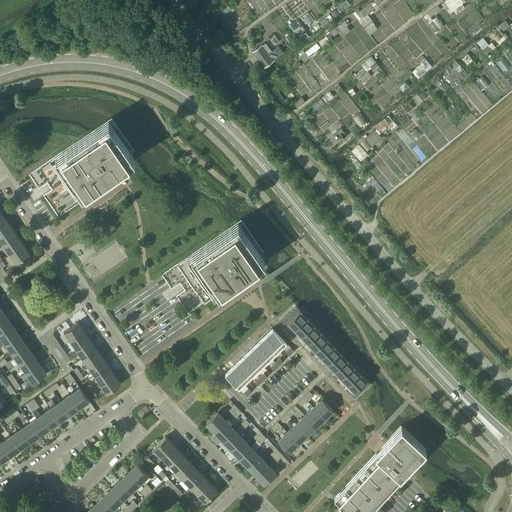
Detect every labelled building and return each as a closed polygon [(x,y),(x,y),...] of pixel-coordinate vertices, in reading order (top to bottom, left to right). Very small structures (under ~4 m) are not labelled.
[(464,0),(445,0),(441,4),(450,14),(465,0),(464,0)] [(207,4),(206,4),(212,10),(210,11),(215,17),(217,14),(220,12),(210,1),(208,2),(207,3),(207,2),(207,3),(207,4)] [(371,2),(359,11),(363,17),(376,8),(371,2)] [(437,5),(423,16),(434,30),(438,27),(432,19),(430,17),(440,9),(437,5)] [(436,16),(432,19),(438,27),(440,29),(443,26),(436,16)] [(505,20),(499,25),(503,30),(509,25),(505,20)] [(344,21),(335,27),(339,32),(346,26),(348,25),(344,21)] [(339,32),(338,32),(341,37),(350,31),(346,26),(339,32)] [(262,44),(252,51),(264,67),(274,60),(273,59),(283,52),(278,45),(269,53),(262,44)] [(488,44),(482,49),(486,54),(492,49),(488,44)] [(305,51),(299,55),(304,61),(309,57),(305,51)] [(468,54),(461,58),(466,65),(472,60),(468,54)] [(371,56),(364,61),(369,66),(375,61),(371,56)] [(420,64),(412,71),(418,78),(431,66),(427,61),(425,63),(422,60),(419,63),(420,64)] [(455,61),(451,64),(455,69),(459,65),(455,61)] [(367,71),(359,78),(363,83),(371,75),(367,71)] [(435,81),(431,85),(438,93),(442,90),(435,81)] [(405,82),(399,86),(402,91),(408,86),(405,82)] [(424,90),(418,95),(422,100),(428,96),(424,90)] [(328,91),(321,97),(325,102),(333,96),(328,91)] [(301,97),(293,103),(296,108),(305,102),(301,97)] [(321,99),(307,109),(310,114),(324,103),(321,99)] [(450,99),(443,104),(448,112),(455,106),(450,99)] [(409,102),(403,107),(407,112),(413,108),(409,102)] [(359,112),(352,117),(359,127),(366,122),(359,112)] [(389,116),(385,119),(390,125),(394,122),(389,116)] [(43,195),(58,217),(115,178),(112,173),(134,158),(111,117),(29,174),(38,188),(47,182),(49,185),(52,189),(43,195)] [(385,119),(375,127),(380,133),(390,125),(385,119)] [(375,129),(365,137),(371,146),(382,138),(375,129)] [(363,139),(359,142),(366,151),(371,147),(363,139)] [(359,144),(351,150),(360,161),(368,154),(359,144)] [(351,152),(346,156),(358,171),(363,167),(351,152)] [(0,234),(11,227),(5,218),(0,221),(0,234)] [(176,295),(188,313),(264,260),(238,222),(161,274),(171,288),(179,282),(182,285),(184,289),(176,295)] [(0,240),(3,245),(17,236),(11,227),(0,234),(0,240)] [(9,254),(23,244),(17,236),(3,245),(9,254)] [(15,263),(29,253),(23,244),(9,254),(15,263)] [(290,318),(287,321),(294,328),(306,317),(299,309),(296,312),(293,315),(290,318)] [(0,331),(5,328),(11,324),(4,314),(0,317),(0,331)] [(306,317),(294,328),(301,335),(313,324),(306,317)] [(77,322),(64,332),(70,340),(84,331),(77,322)] [(0,335),(5,343),(12,338),(18,334),(11,324),(5,328),(0,331),(0,335)] [(313,324),(301,335),(307,342),(320,330),(313,324)] [(264,335),(278,350),(286,342),(272,328),(264,335)] [(320,330),(307,342),(314,349),(326,337),(320,330)] [(84,331),(70,340),(70,341),(76,349),(90,340),(84,331)] [(12,353),(25,344),(18,334),(12,338),(5,343),(12,353)] [(264,335),(256,343),(270,357),(278,350),(264,335)] [(326,337),(314,349),(320,356),(333,344),(326,337)] [(67,355),(64,358),(66,362),(70,359),(79,353),(82,357),(82,358),(96,348),(95,348),(90,340),(76,349),(67,355)] [(270,357),(256,343),(249,350),(262,365),(270,357)] [(19,363),(32,353),(25,344),(12,353),(19,363)] [(333,344),(320,356),(327,363),(339,351),(333,344)] [(96,348),(82,358),(88,366),(88,367),(102,357),(96,348)] [(249,350),(241,358),(254,372),(262,365),(249,350)] [(339,351),(327,363),(334,370),(346,358),(339,351)] [(26,373),(39,363),(32,353),(19,363),(26,373)] [(102,357),(88,367),(94,375),(108,366),(102,357)] [(241,358),(233,366),(247,380),(254,372),(241,358)] [(346,358),(334,370),(340,377),(353,365),(346,358)] [(33,383),(46,373),(39,363),(26,373),(33,383)] [(353,365),(340,377),(347,384),(359,372),(353,365)] [(108,366),(94,375),(100,384),(114,374),(108,366)] [(239,388),(247,380),(233,366),(225,373),(239,388)] [(359,372),(347,384),(354,391),(357,388),(360,385),(363,382),(366,379),(359,372)] [(12,382),(16,380),(11,373),(7,376),(12,382)] [(73,378),(70,373),(65,376),(70,382),(74,380),(73,378)] [(114,374),(100,384),(106,393),(120,383),(114,374)] [(16,389),(20,386),(16,380),(12,382),(16,389)] [(52,391),(59,386),(56,382),(50,387),(52,391)] [(10,393),(14,391),(9,384),(5,387),(10,393)] [(46,395),(52,391),(50,387),(43,391),(46,395)] [(79,387),(69,394),(78,407),(88,400),(79,387)] [(307,400),(313,395),(309,391),(303,397),(307,400)] [(69,394),(59,401),(69,414),(78,407),(69,394)] [(301,406),(307,400),(303,397),(297,402),(301,406)] [(33,398),(30,401),(36,409),(39,406),(33,398)] [(324,418),(333,410),(322,398),(313,406),(324,418)] [(30,401),(27,403),(37,417),(40,415),(36,409),(30,401)] [(59,401),(50,408),(59,421),(69,414),(59,401)] [(230,416),(238,409),(235,405),(226,412),(230,416)] [(289,417),(295,411),(298,408),(294,405),(286,413),(289,417)] [(315,426),(324,418),(313,406),(304,415),(315,426)] [(50,408),(40,415),(49,428),(59,421),(50,408)] [(241,412),(238,409),(230,416),(233,419),(241,412)] [(13,419),(20,414),(17,410),(10,415),(13,419)] [(214,431),(226,420),(217,412),(206,423),(214,431)] [(283,422),(289,417),(286,413),(280,419),(283,422)] [(7,423),(13,419),(10,415),(4,419),(3,419),(6,423),(7,423)] [(37,417),(30,422),(39,435),(49,428),(40,415),(37,417)] [(306,435),(315,426),(304,415),(295,423),(306,435)] [(246,419),(241,423),(245,427),(250,423),(246,419)] [(222,440),(234,429),(226,420),(214,431),(222,440)] [(277,421),(271,427),(274,430),(275,431),(281,425),(277,421)] [(30,422),(20,428),(29,442),(39,435),(30,422)] [(298,443),(306,435),(295,423),(286,432),(298,443)] [(400,426),(375,454),(334,498),(338,502),(346,509),(349,511),(367,511),(399,477),(425,449),(400,426)] [(17,431),(10,435),(19,449),(29,442),(20,428),(20,429),(17,431)] [(231,449),(236,443),(242,438),(234,429),(222,440),(231,449)] [(253,436),(257,440),(263,435),(259,431),(253,436)] [(289,452),(298,443),(286,432),(278,440),(289,452)] [(10,435),(1,442),(10,455),(19,449),(10,435)] [(247,466),(259,455),(254,450),(260,443),(266,438),(263,435),(250,446),(239,457),(247,466)] [(160,456),(173,444),(165,436),(153,448),(160,456)] [(239,457),(250,446),(242,438),(236,443),(231,449),(239,457)] [(1,442),(0,442),(0,462),(10,455),(1,442)] [(168,463),(180,452),(173,444),(160,456),(168,463)] [(274,457),(279,452),(276,448),(270,454),(274,457)] [(175,471),(187,459),(180,452),(168,463),(175,471)] [(277,461),(283,455),(279,452),(274,457),(277,461)] [(255,475),(267,464),(259,455),(247,466),(255,475)] [(182,479),(195,467),(187,459),(175,471),(182,479)] [(139,483),(148,475),(137,463),(128,471),(139,483)] [(157,473),(161,470),(162,469),(157,464),(153,468),(157,473)] [(264,483),(275,472),(267,464),(255,475),(264,483)] [(190,486),(202,475),(195,467),(182,479),(190,486)] [(165,481),(167,479),(167,478),(168,477),(161,470),(157,473),(165,481)] [(131,491),(139,483),(128,471),(119,480),(131,491)] [(197,494),(209,482),(202,475),(190,486),(197,494)] [(170,482),(167,479),(165,481),(172,489),(175,485),(171,481),(170,482)] [(33,494),(44,484),(39,480),(29,489),(33,494)] [(122,500),(131,491),(119,480),(111,488),(122,500)] [(205,502),(217,490),(209,482),(197,494),(205,502)] [(37,498),(48,489),(44,484),(33,494),(37,498)] [(149,493),(152,490),(146,484),(143,487),(149,493)] [(145,497),(149,493),(143,487),(139,491),(145,497)] [(113,508),(122,500),(111,488),(102,496),(113,508)] [(41,503),(52,493),(48,489),(37,498),(41,503)] [(46,507),(56,498),(52,493),(41,503),(46,507)] [(100,511),(109,511),(113,508),(102,496),(93,505),(100,511)] [(187,504),(190,501),(185,496),(182,499),(187,504)] [(50,511),(60,502),(56,498),(46,507),(50,511)] [(447,498),(441,504),(446,509),(452,503),(447,498)] [(131,510),(137,504),(133,501),(128,506),(131,510)] [(50,511),(57,511),(64,506),(60,502),(50,511)] [(18,511),(20,510),(14,503),(4,511),(18,511)]
